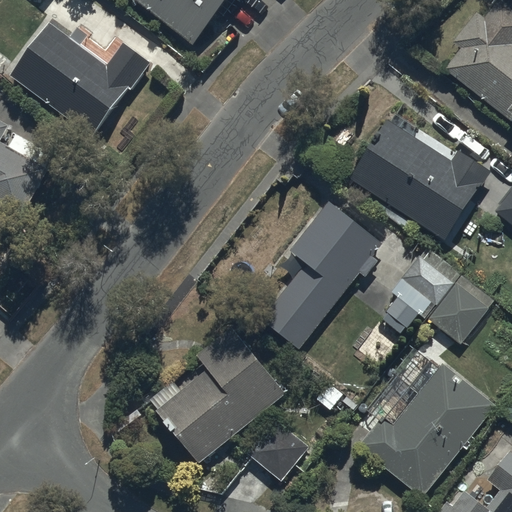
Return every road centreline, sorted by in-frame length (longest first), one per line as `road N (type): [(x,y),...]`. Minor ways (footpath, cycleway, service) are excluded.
road 1 (residential): [(373,0),(232,143),(10,420)]
road 2 (residential): [(121,511),(74,486),(10,420)]
